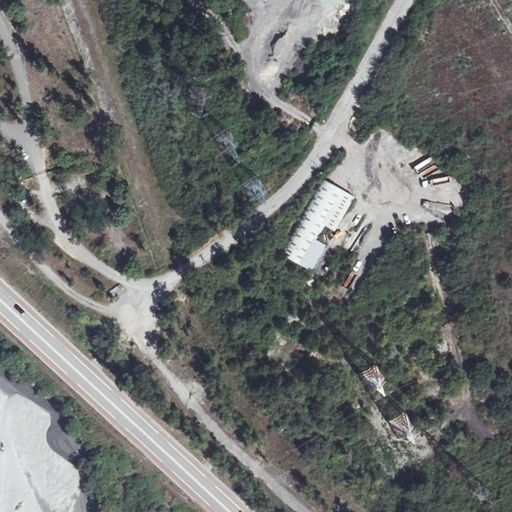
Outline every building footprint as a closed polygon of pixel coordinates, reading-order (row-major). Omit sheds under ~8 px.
[(333,6),(322,20),(334,30),(345,16),(333,6)] [(351,190),(327,175),(289,245),(313,259),(351,190)] [(132,205),(128,207),(140,236),(143,235),(148,233),(136,203),(132,205)] [(32,220),(34,219),(43,214),(37,204),(27,209),(31,217),(32,220)] [(385,383),(377,363),(360,369),(368,389),(385,383)] [(389,420),(400,438),(415,428),(404,411),(389,420)]
